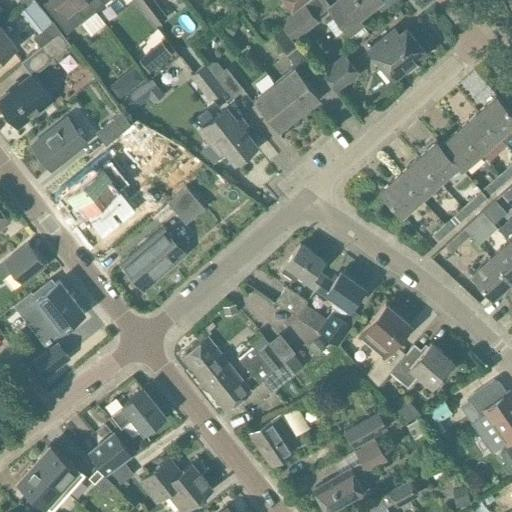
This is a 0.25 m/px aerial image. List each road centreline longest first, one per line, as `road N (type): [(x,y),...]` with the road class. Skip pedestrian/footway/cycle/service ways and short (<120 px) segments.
road 1 (residential): [(511,363),(420,280),(302,201)]
road 2 (residential): [(302,201),(478,42)]
road 3 (residential): [(141,341),(0,165)]
road 4 (residential): [(277,511),(141,341)]
road 5 (residential): [(141,341),(302,201)]
road 6 (residential): [(0,451),(141,341)]
